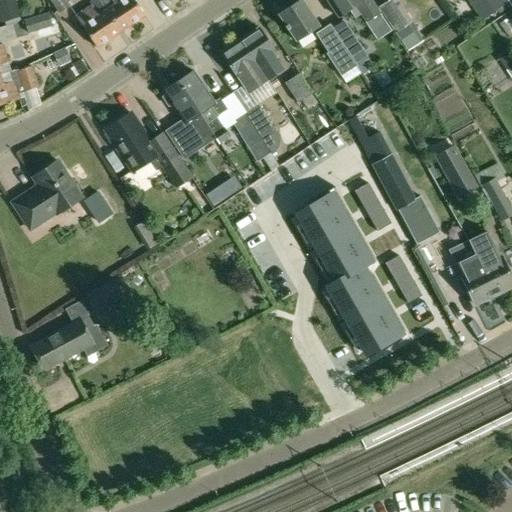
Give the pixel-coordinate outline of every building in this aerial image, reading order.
[(14,0),(0,0),(0,23),(19,18),(14,0)] [(50,0),(59,13),(69,6),(65,0),(50,0)] [(111,0),(114,4),(106,10),(120,31),(145,15),(134,0),(111,0)] [(302,0),(299,0),(278,14),(296,41),(319,26),(302,0)] [(327,0),(338,16),(348,9),(355,18),(362,14),(367,22),(381,13),(372,0),(327,0)] [(397,0),(390,0),(379,8),(396,33),(410,23),(412,22),(397,0)] [(500,0),(469,0),(483,20),(504,6),(500,0)] [(511,1),(511,0),(502,0),(508,8),(511,5),(511,1)] [(92,6),(75,17),(96,48),(120,31),(106,10),(98,15),(92,6)] [(48,13),(23,20),(27,33),(51,25),(48,13)] [(332,26),(331,27),(351,58),(352,57),(362,51),(364,50),(344,19),(332,26)] [(410,23),(396,33),(408,51),(423,41),(410,23)] [(330,24),(315,34),(317,36),(327,53),(326,54),(341,76),(356,66),(357,65),(352,57),(351,58),(331,27),(332,26),(330,24)] [(259,27),(239,41),(265,80),(268,78),(282,69),(273,54),(275,53),(259,27)] [(448,48),(453,56),(471,46),(466,37),(448,48)] [(239,41),(221,53),(235,74),(236,73),(248,92),(265,80),(239,41)] [(66,48),(53,54),(60,67),(72,61),(66,48)] [(511,52),(511,50),(499,59),(506,69),(510,66),(511,64),(511,52)] [(81,59),(69,65),(76,77),(88,70),(81,59)] [(0,75),(0,105),(20,100),(16,87),(21,85),(24,92),(35,88),(39,87),(32,66),(17,71),(17,70),(0,75)] [(348,75),(355,87),(370,79),(363,67),(348,75)] [(194,71),(177,82),(198,114),(215,139),(218,144),(219,145),(229,138),(216,119),(227,112),(219,100),(215,103),(194,71)] [(290,80),(285,83),(286,85),(298,102),(302,100),(311,93),(298,74),(290,80)] [(165,94),(162,98),(168,107),(173,105),(183,120),(166,131),(185,159),(215,139),(198,114),(177,82),(164,91),(165,94)] [(311,93),(302,100),(308,109),(318,103),(311,93)] [(258,105),(244,114),(260,140),(274,131),(258,105)] [(131,112),(105,130),(133,172),(150,160),(159,154),(150,141),(131,112)] [(244,114),(232,121),(257,161),(263,157),(269,154),(260,140),(244,114)] [(356,115),(348,120),(372,165),(395,209),(397,208),(415,199),(391,154),(379,131),(368,137),(356,115)] [(336,143),(345,128),(332,120),(323,135),(336,143)] [(274,131),(260,140),(269,154),(270,155),(271,154),(273,153),(275,152),(276,150),(277,149),(278,147),(279,145),(280,143),(280,141),(280,139),(280,137),(280,135),(279,133),(278,130),(274,131)] [(161,133),(150,141),(159,154),(150,160),(156,170),(162,166),(176,187),(191,178),(182,164),(163,136),(161,133)] [(452,145),(437,153),(461,195),(476,187),(452,145)] [(269,154),(263,157),(272,172),(280,167),(271,154),(270,155),(269,154)] [(39,185),(13,202),(30,228),(56,211),(57,213),(82,197),(58,160),(33,177),(39,185)] [(497,162),(471,177),(472,177),(478,187),(482,185),(496,178),(501,175),(503,174),(497,162)] [(501,175),(496,178),(501,187),(508,183),(503,174),(501,175)] [(496,178),(482,185),(501,221),(511,215),(511,208),(501,187),(496,178)] [(368,183),(361,187),(366,197),(374,193),(368,183)] [(214,206),(227,197),(219,186),(206,195),(214,206)] [(311,205),(296,214),(298,217),(299,217),(300,220),(299,220),(301,223),(302,223),(306,230),(307,233),(307,232),(312,240),(311,240),(313,243),(315,246),(314,246),(317,251),(318,250),(319,253),(320,256),(321,256),(325,263),(325,264),(326,266),(327,266),(331,273),(330,274),(332,277),(333,276),(334,279),(334,280),(326,285),(328,289),(328,288),(330,291),(329,291),(331,294),(332,294),(336,301),(335,302),(337,304),(342,311),(341,312),(343,315),(343,314),(345,317),(344,317),(347,322),(349,324),(348,325),(350,328),(351,327),(355,335),(354,335),(356,337),(361,345),(360,345),(362,348),(364,350),(363,351),(365,354),(380,345),(383,350),(402,340),(399,335),(401,333),(400,330),(399,331),(397,326),(395,323),(393,320),(393,319),(389,312),(388,312),(386,308),(387,308),(385,305),(382,301),(383,301),(380,297),(378,293),(376,290),(374,286),(371,280),(370,281),(368,276),(369,276),(367,273),(366,273),(364,270),(365,269),(363,267),(372,262),(370,259),(369,259),(367,255),(366,252),(365,252),(363,248),(364,248),(359,240),(359,241),(357,237),(355,234),(352,230),(353,229),(351,225),(350,226),(348,222),(348,221),(347,218),(346,219),(344,215),(341,209),(338,205),(339,205),(337,202),(336,202),(334,198),(335,198),(332,193),(330,190),(334,187),(333,186),(308,201),(311,205)] [(361,187),(354,191),(359,201),(366,197),(361,187)] [(374,193),(366,197),(372,207),(379,203),(374,193)] [(415,199),(397,208),(417,244),(440,231),(420,196),(415,199)] [(366,197),(359,201),(365,211),(372,207),(366,197)] [(379,203),(372,207),(378,217),(385,213),(379,203)] [(372,207),(365,211),(371,221),(378,217),(372,207)] [(385,213),(378,217),(384,227),(391,223),(385,213)] [(378,217),(371,221),(377,231),(384,227),(378,217)] [(157,222),(157,237),(169,237),(169,222),(157,222)] [(488,232),(468,242),(471,247),(475,254),(495,295),(511,287),(511,280),(501,257),(500,257),(494,245),(488,232)] [(468,242),(450,251),(456,263),(461,275),(455,278),(462,293),(468,290),(475,305),(495,295),(475,254),(471,247),(468,242)] [(443,307),(448,304),(417,247),(413,250),(443,307)] [(398,255),(391,259),(397,269),(404,265),(398,255)] [(391,259),(384,263),(390,273),(397,269),(391,259)] [(404,265),(397,269),(403,279),(410,275),(404,265)] [(397,269),(390,273),(396,283),(403,279),(397,269)] [(410,275),(403,279),(408,290),(416,285),(410,275)] [(403,279),(396,283),(402,294),(408,290),(403,279)] [(113,280),(86,296),(87,298),(94,310),(121,295),(113,280)] [(416,285),(408,290),(414,300),(421,296),(416,285)] [(408,290),(402,294),(407,304),(414,300),(408,290)] [(272,345),(296,333),(286,316),(263,328),(272,345)] [(65,326),(30,345),(44,371),(79,352),(84,350),(94,344),(80,318),(73,322),(65,326)] [(194,332),(186,336),(192,347),(200,343),(194,332)]
